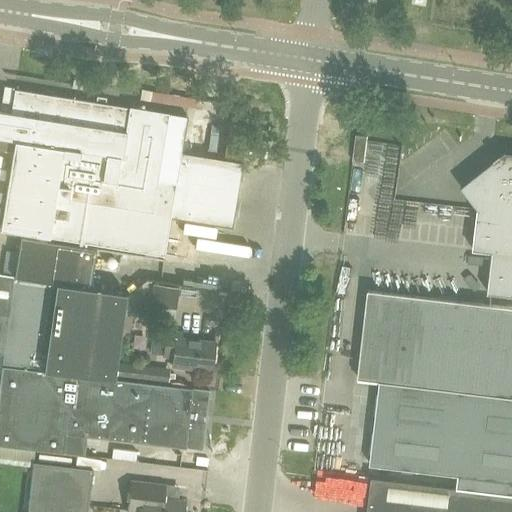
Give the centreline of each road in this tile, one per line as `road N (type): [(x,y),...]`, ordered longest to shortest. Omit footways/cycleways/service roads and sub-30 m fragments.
road 1 (unclassified): [(256,511),(309,61)]
road 2 (secondary): [(309,61),(0,11)]
road 3 (secondary): [(511,93),(309,61)]
